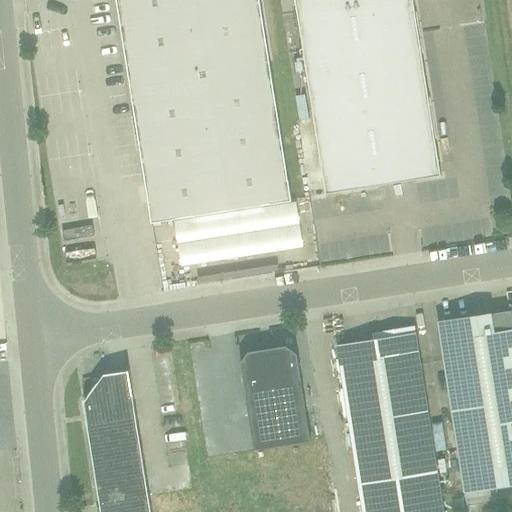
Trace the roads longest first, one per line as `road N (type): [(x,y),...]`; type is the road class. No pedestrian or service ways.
road 1 (unclassified): [(34,337),(511,262)]
road 2 (unclassified): [(0,5),(34,337)]
road 3 (unclassified): [(34,337),(50,511)]
